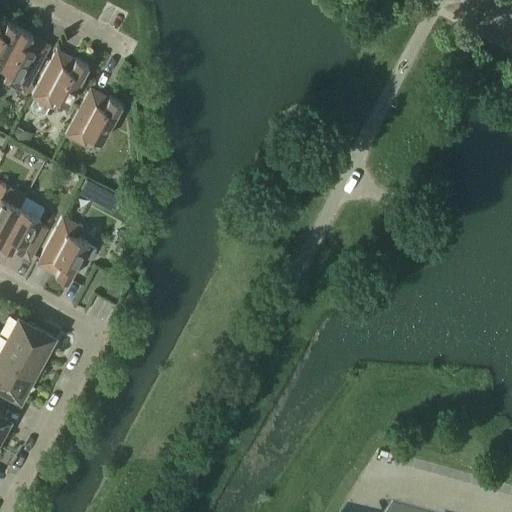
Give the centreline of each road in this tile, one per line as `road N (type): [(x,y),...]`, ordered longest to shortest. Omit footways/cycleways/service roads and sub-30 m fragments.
road 1 (unclassified): [(170,511),(439,0)]
road 2 (residential): [(0,498),(77,346),(71,317),(0,280)]
